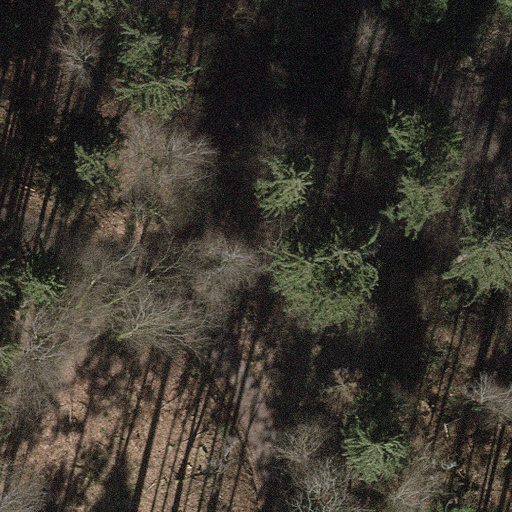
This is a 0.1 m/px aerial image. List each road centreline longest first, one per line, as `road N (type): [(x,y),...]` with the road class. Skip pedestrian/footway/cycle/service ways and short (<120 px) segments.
road 1 (track): [(0,222),(132,281),(263,397),(280,511)]
road 2 (track): [(511,173),(371,0)]
